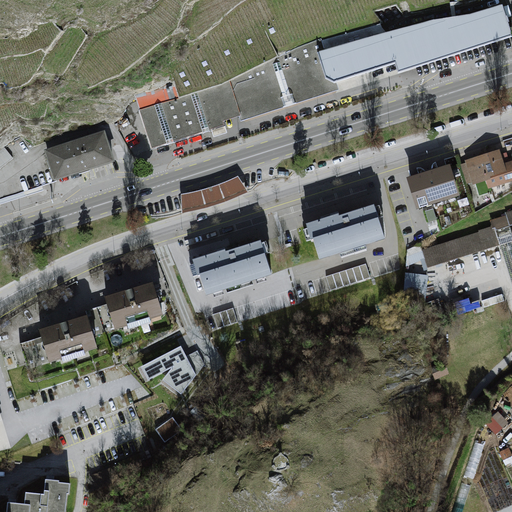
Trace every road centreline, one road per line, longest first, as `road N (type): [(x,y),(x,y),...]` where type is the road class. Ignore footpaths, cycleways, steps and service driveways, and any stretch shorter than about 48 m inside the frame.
road 1 (residential): [(0,302),(112,247),(511,121)]
road 2 (primary): [(511,73),(0,236)]
